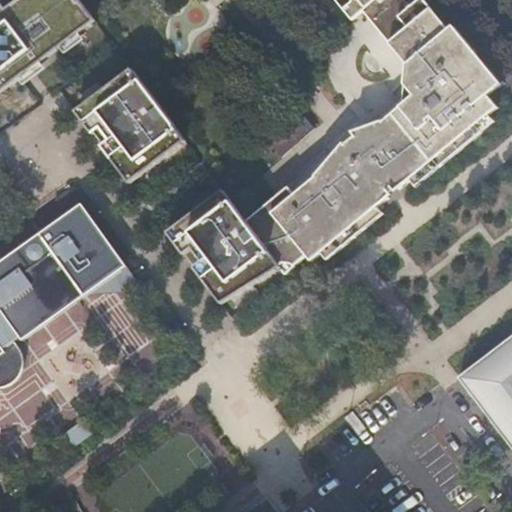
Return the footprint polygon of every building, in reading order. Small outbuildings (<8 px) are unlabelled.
[(0,0),(0,91),(95,19),(80,0),(15,0),(6,8),(0,0)] [(342,0),(340,2),(350,14),(362,4),(366,0),(342,0)] [(408,0),(366,0),(362,4),(379,26),(382,23),(378,18),(383,14),(380,10),(382,9),(381,7),(386,3),(394,12),(408,0)] [(473,44),(453,20),(448,24),(427,0),(408,0),(394,12),(386,3),(381,7),(382,9),(380,10),(383,14),(378,18),(382,23),(379,26),(407,59),(406,60),(404,78),(408,79),(407,90),(410,94),(403,100),(370,130),(370,131),(366,144),(393,176),(395,174),(400,180),(397,183),(402,190),(413,181),(418,177),(425,177),(428,179),(484,131),(478,123),(491,112),(499,105),(489,94),(485,89),(491,83),(490,66),(491,65),(481,52),(479,54),(472,45),(473,44)] [(505,81),(491,65),(490,66),(491,83),(485,89),(489,94),(505,81)] [(186,140),(132,68),(84,104),(138,177),(186,140)] [(478,123),(484,131),(497,120),(491,112),(478,123)] [(310,257),(318,265),(328,256),(338,246),(344,253),(353,244),(352,243),(361,235),(370,229),(378,223),(375,220),(377,213),(381,209),(392,198),(349,148),(342,153),(349,163),(344,166),(340,160),(316,177),(294,194),(288,187),(247,220),(283,266),(288,273),(310,257)] [(413,181),(419,188),(428,179),(425,177),(418,177),(413,181)] [(283,266),(247,220),(224,188),(175,226),(230,298),(283,266)] [(82,201),(40,231),(82,290),(124,260),(82,201)] [(387,215),(381,209),(377,213),(375,220),(378,223),(387,215)] [(0,379),(0,380),(4,378),(8,376),(13,372),(17,367),(18,364),(20,357),(20,352),(18,345),(16,341),(12,336),(18,332),(20,334),(82,290),(40,231),(0,259),(0,379)] [(338,246),(328,256),(333,262),(344,253),(338,246)] [(140,283),(124,260),(82,290),(140,283)] [(511,338),(461,377),(495,421),(501,422),(505,418),(510,424),(502,430),(511,443),(511,338)] [(56,425),(64,436),(85,421),(76,409),(56,425)] [(501,422),(495,421),(501,429),(502,430),(510,424),(505,418),(501,422)]
